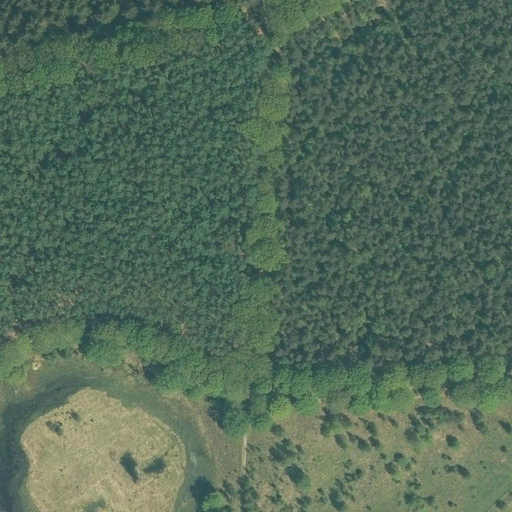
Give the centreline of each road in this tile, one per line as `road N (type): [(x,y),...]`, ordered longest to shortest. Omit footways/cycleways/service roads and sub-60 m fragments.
road 1 (track): [(0,361),(38,340),(79,333),(120,335),(246,391),(511,374)]
road 2 (track): [(239,511),(269,0)]
road 3 (track): [(0,73),(269,6)]
